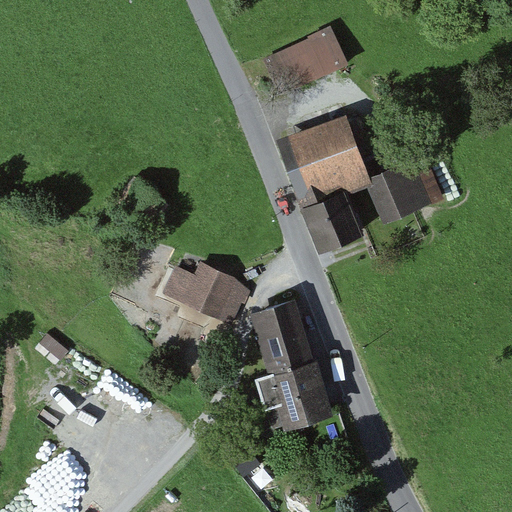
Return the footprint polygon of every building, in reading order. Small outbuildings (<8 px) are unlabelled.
[(338,32),(254,68),(268,100),(352,65),(338,32)] [(350,120),(289,145),(313,203),(374,178),(350,120)] [(422,169),(378,186),(394,227),(439,209),(422,169)] [(162,224),(175,209),(141,180),(128,194),(162,224)] [(353,195),(313,213),(332,256),(372,238),(353,195)] [(180,299),(234,325),(252,289),(198,262),(180,299)] [(324,362),(302,301),(261,316),(282,377),(324,362)] [(342,414),(324,362),(282,377),(300,429),(342,414)]
